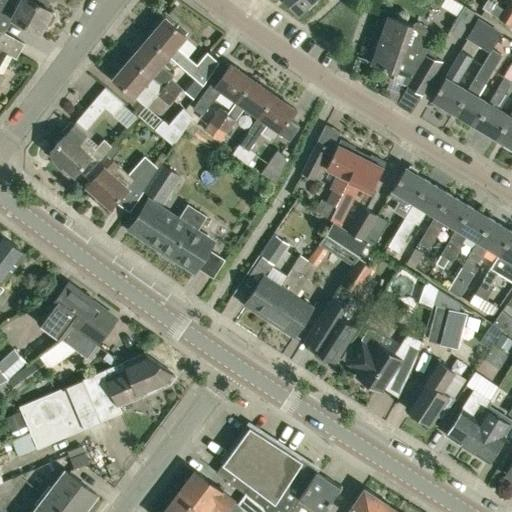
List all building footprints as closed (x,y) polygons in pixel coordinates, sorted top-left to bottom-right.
[(54,13),(51,11),(52,11),(32,0),(20,0),(16,7),(4,0),(0,0),(0,11),(13,19),(12,20),(22,26),(22,24),(39,33),(44,24),(46,26),(51,25),(55,17),(54,13)] [(287,0),(298,12),(311,0),(287,0)] [(511,23),(511,0),(506,0),(503,8),(488,2),(486,6),(499,12),(497,17),(511,23)] [(461,33),(474,11),(464,5),(457,16),(449,30),(459,36),(461,33)] [(153,24),(156,27),(147,37),(167,55),(168,54),(203,84),(219,61),(207,51),(196,63),(176,45),(185,34),(173,23),(175,20),(164,10),(153,24)] [(412,23),(388,15),(380,38),(405,47),(411,49),(434,57),(436,51),(435,50),(421,45),(426,29),(425,28),(424,25),(415,22),(412,23)] [(490,50),(492,48),(500,33),(477,19),(467,36),(490,50)] [(0,77),(12,55),(16,57),(23,43),(0,30),(0,77)] [(147,37),(137,49),(130,58),(175,96),(182,88),(170,77),(173,74),(160,63),(167,55),(147,37)] [(405,47),(380,38),(371,63),(411,76),(407,84),(421,92),(441,60),(434,57),(411,49),(405,47)] [(466,90),(453,112),(474,125),(504,76),(488,103),(477,96),(502,54),(492,48),(490,50),(466,90)] [(461,50),(445,77),(444,76),(431,99),(453,112),(466,90),(456,84),(471,57),(461,50)] [(130,58),(113,78),(133,95),(133,94),(146,105),(156,94),(168,104),(175,96),(130,58)] [(193,108),(202,114),(220,89),(236,100),(252,78),(230,62),(225,69),(221,67),(193,108)] [(504,76),(474,125),(495,138),(508,115),(500,110),(508,94),(504,92),(511,81),(504,76)] [(236,100),(227,113),(235,119),(236,119),(245,106),(258,116),(274,93),(252,78),(236,100)] [(76,121),(86,129),(104,107),(112,114),(117,108),(123,102),(105,87),(76,121)] [(299,126),(289,119),(296,109),(274,93),(258,116),(231,153),(248,165),(256,153),(250,149),(268,123),(279,131),(278,133),(289,140),(299,126)] [(169,141),(173,144),(192,117),(184,107),(168,123),(163,119),(155,129),(169,141)] [(203,128),(212,135),(227,113),(218,107),(203,128)] [(511,109),(509,115),(508,115),(495,138),(511,148),(511,109)] [(235,119),(227,113),(212,135),(220,140),(235,119)] [(78,169),(84,175),(111,145),(104,138),(95,148),(81,135),(83,132),(74,123),(70,120),(62,130),(65,134),(50,151),(74,173),(78,169)] [(329,217),(360,155),(352,151),(354,145),(340,138),(326,166),(337,172),(330,187),(332,188),(326,201),(321,199),(316,210),(329,217)] [(329,145),(317,139),(301,170),(303,171),(302,173),(313,178),(313,177),(329,145)] [(118,151),(111,145),(84,175),(90,180),(86,184),(110,206),(115,201),(129,210),(143,190),(162,162),(160,162),(157,166),(144,155),(128,173),(111,158),(118,151)] [(360,155),(329,217),(340,223),(346,211),(347,212),(360,184),(371,190),(385,162),(371,154),(368,159),(360,155)] [(181,175),(162,162),(143,190),(162,203),(181,175)] [(275,183),(281,171),(268,162),(260,172),(275,183)] [(399,200),(402,196),(413,203),(414,203),(427,181),(405,167),(389,194),(399,200)] [(435,216),(448,193),(427,181),(414,203),(413,203),(388,245),(399,252),(403,244),(402,244),(415,223),(418,225),(426,210),(434,215),(435,216)] [(456,228),(469,206),(448,193),(435,216),(434,215),(419,242),(429,247),(436,235),(434,234),(436,231),(438,232),(445,222),(456,228)] [(160,254),(165,257),(173,263),(176,259),(194,272),(197,267),(209,249),(213,243),(197,232),(200,228),(181,216),(178,220),(149,199),(130,229),(162,250),(160,254)] [(379,211),(365,202),(350,227),(364,235),(379,211)] [(491,218),(469,206),(456,228),(437,260),(443,263),(447,257),(451,260),(466,234),(477,241),(491,218)] [(375,241),(389,217),(379,211),(365,236),(375,241)] [(511,231),(491,218),(477,241),(448,289),(460,296),(465,286),(463,283),(474,263),(476,259),(479,260),(487,247),(498,253),(499,254),(511,231)] [(334,220),(319,242),(351,263),(366,242),(334,220)] [(511,231),(499,254),(498,253),(482,279),(490,284),(498,272),(511,280),(511,231)] [(0,233),(0,285),(25,253),(0,233)] [(263,255),(273,262),(285,246),(275,238),(263,255)] [(275,266),(286,272),(294,258),(283,252),(275,266)] [(357,258),(341,281),(357,291),(372,268),(357,258)] [(300,272),(270,318),(295,335),(314,306),(296,295),(316,264),(308,259),(300,272)] [(300,272),(292,267),(286,276),(271,266),(265,275),(264,274),(255,287),(245,303),(270,318),(300,272)] [(37,322),(43,326),(24,352),(34,359),(59,341),(62,338),(91,298),(67,281),(49,306),(37,322)] [(431,304),(436,287),(423,282),(418,300),(431,304)] [(478,307),(484,298),(475,293),(469,301),(478,307)] [(332,297),(306,337),(316,344),(315,346),(314,345),(314,346),(319,350),(315,355),(326,362),(329,357),(334,360),(335,359),(356,326),(339,315),(345,306),(332,297)] [(86,356),(115,316),(91,298),(62,338),(86,356)] [(456,347),(464,315),(436,308),(428,340),(456,347)] [(394,353),(379,343),(383,336),(371,328),(367,329),(361,338),(361,340),(347,363),(358,370),(355,376),(381,392),(384,387),(386,388),(396,374),(405,380),(414,359),(421,340),(408,331),(394,353)] [(511,341),(511,340),(501,333),(494,343),(506,351),(511,341)] [(14,348),(0,360),(0,369),(8,378),(26,361),(14,348)] [(37,447),(122,411),(119,404),(168,382),(175,373),(143,352),(55,389),(19,404),(37,447)] [(6,380),(0,383),(0,395),(13,389),(46,365),(39,356),(6,380)] [(424,380),(406,408),(429,423),(436,412),(441,415),(452,398),(440,390),(453,371),(438,361),(425,380),(424,380)] [(485,405),(486,406),(490,400),(474,389),(445,433),(463,446),(470,434),(468,433),(478,416),(485,405)] [(463,446),(488,461),(511,423),(511,422),(486,406),(485,405),(478,416),(468,433),(470,434),(463,446)] [(303,457),(301,460),(250,426),(216,472),(245,492),(256,501),(261,504),(265,511),(284,511),(285,510),(287,511),(322,511),(340,485),(317,470),(318,468),(303,457)] [(89,461),(85,452),(78,455),(81,464),(89,461)] [(74,467),(81,464),(78,455),(70,458),(74,467)] [(80,511),(95,492),(65,469),(32,511),(80,511)] [(196,470),(178,494),(201,511),(206,511),(214,501),(226,510),(234,499),(196,470)] [(370,511),(380,498),(364,487),(346,511),(370,511)] [(263,511),(264,511),(261,504),(256,501),(245,492),(237,502),(243,508),(246,511),(263,511)] [(201,511),(178,494),(163,511),(201,511)] [(394,511),(396,510),(380,498),(370,511),(394,511)]
